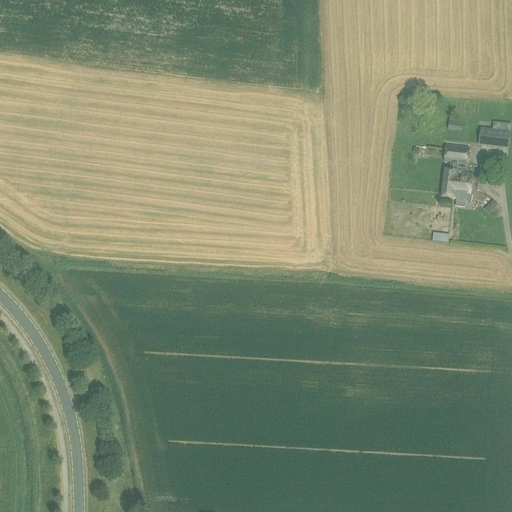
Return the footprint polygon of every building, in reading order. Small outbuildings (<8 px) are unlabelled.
[(449,129),(461,131),(462,120),(450,119),(449,129)] [(509,149),(511,124),(493,122),(492,129),(481,128),(479,146),(509,149)] [(473,174),(465,173),(466,164),(468,164),(470,147),(445,144),(443,163),(450,164),(450,169),(445,169),(442,197),(455,198),(456,198),(455,201),(466,202),(467,194),(470,195),(473,174)] [(490,217),(499,206),(494,201),(484,211),(490,217)] [(433,233),(432,240),(448,242),(449,234),(433,233)]
